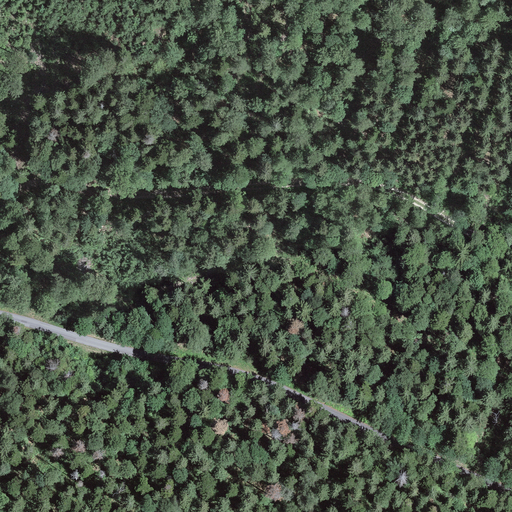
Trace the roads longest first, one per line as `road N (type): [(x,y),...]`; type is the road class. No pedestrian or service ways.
road 1 (track): [(0,316),(264,381),(511,485)]
road 2 (track): [(0,206),(52,184),(124,192),(339,181),(403,194),(511,242)]
